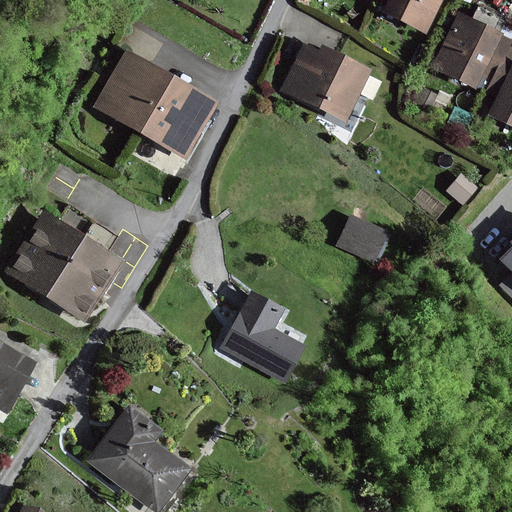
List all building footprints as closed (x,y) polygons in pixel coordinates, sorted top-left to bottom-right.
[(391,0),(386,11),(426,31),(441,0),(391,0)] [(460,15),(435,67),(475,86),(501,34),(460,15)] [(306,48),(286,88),(346,118),(368,71),(323,49),(321,55),(306,48)] [(186,155),(216,102),(129,52),(98,106),(186,155)] [(511,71),(492,114),(511,123),(511,71)] [(477,188),(460,175),(449,189),(465,203),(477,188)] [(84,317),(120,261),(47,213),(10,269),(84,317)] [(340,244),(374,259),(386,233),(352,218),(340,244)] [(511,250),(503,259),(511,268),(511,274),(509,278),(502,285),(511,295),(511,250)] [(223,348),(285,382),(305,347),(273,329),(284,310),(254,293),(223,348)] [(0,404),(9,410),(35,364),(0,344),(0,404)] [(91,460),(159,510),(190,468),(154,441),(161,431),(130,408),(91,460)]
